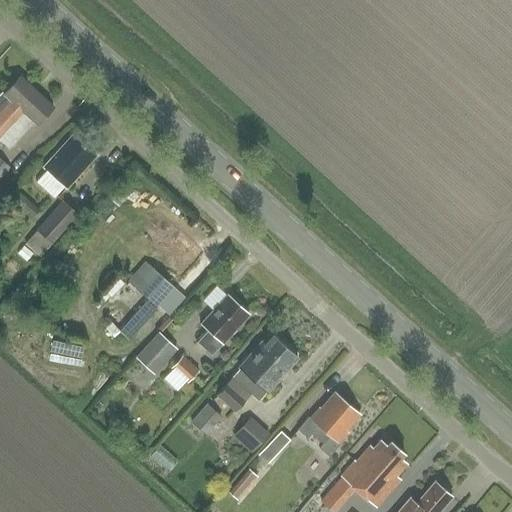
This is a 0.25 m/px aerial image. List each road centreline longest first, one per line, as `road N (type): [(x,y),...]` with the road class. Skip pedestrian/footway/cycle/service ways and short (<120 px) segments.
road 1 (unclassified): [(511,481),(0,17)]
road 2 (secondary): [(511,433),(35,0)]
